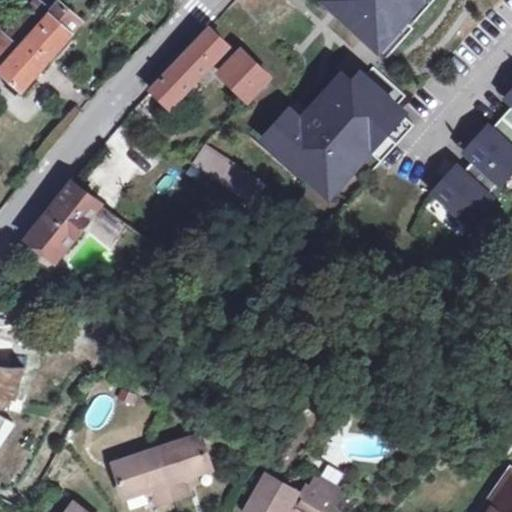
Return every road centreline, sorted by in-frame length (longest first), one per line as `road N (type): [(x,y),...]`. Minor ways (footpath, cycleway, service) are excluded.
road 1 (unclassified): [(208,0),(0,231)]
road 2 (residential): [(511,52),(429,147)]
